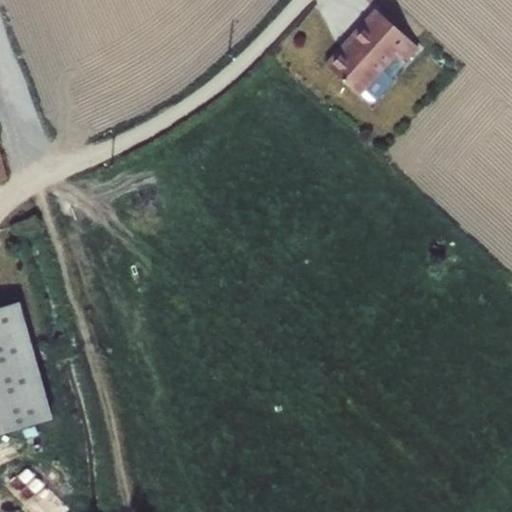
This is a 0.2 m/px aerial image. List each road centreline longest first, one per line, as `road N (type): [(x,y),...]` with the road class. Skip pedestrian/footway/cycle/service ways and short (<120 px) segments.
road 1 (track): [(0,102),(25,156),(50,165),(95,157),(252,53),(308,0)]
road 2 (track): [(127,511),(48,190),(50,165)]
